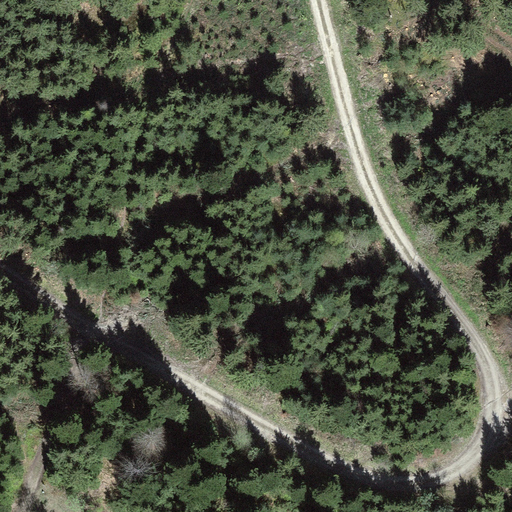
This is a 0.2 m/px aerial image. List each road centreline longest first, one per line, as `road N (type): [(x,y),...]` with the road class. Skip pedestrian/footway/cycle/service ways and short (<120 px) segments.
road 1 (track): [(0,265),(220,398),(366,474),(402,481),(447,474),(482,448),(497,414),(498,382),(379,205),(320,0)]
road 2 (track): [(94,322),(21,511)]
